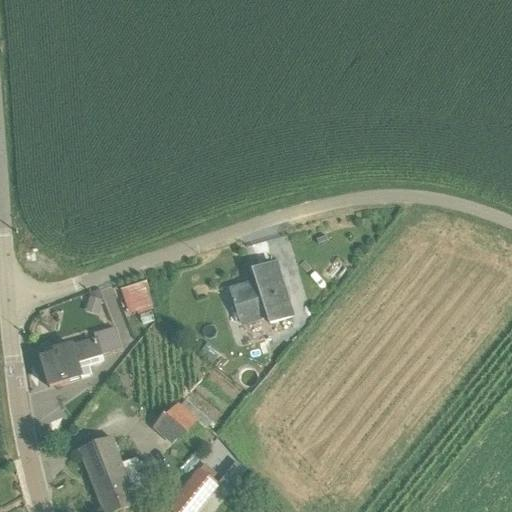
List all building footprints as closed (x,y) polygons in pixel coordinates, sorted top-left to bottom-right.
[(291,321),(274,267),(253,274),(256,285),(231,293),(243,329),(267,322),(269,328),(291,321)] [(145,284),(120,292),(129,317),(136,315),(137,316),(152,311),(145,284)] [(85,314),(97,318),(102,303),(98,292),(88,296),(89,299),(85,314)] [(120,352),(114,331),(93,337),(94,342),(55,353),(56,357),(41,362),(49,389),(88,378),(90,375),(88,369),(103,364),(101,357),(120,352)] [(163,418),(152,431),(171,448),(177,441),(180,443),(197,425),(204,432),(209,425),(185,403),(180,409),(178,407),(166,420),(163,418)] [(112,441),(80,454),(102,511),(121,511),(134,507),(135,511),(156,511),(136,461),(122,467),(112,441)] [(199,511),(219,488),(198,471),(166,511),(167,511),(199,511)]
